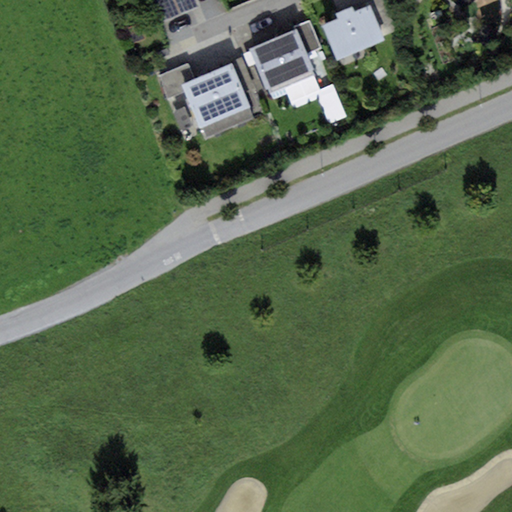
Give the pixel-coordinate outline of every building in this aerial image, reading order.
[(200,6),(196,0),(150,0),(159,21),(200,6)] [(374,0),(383,33),(393,31),(384,0),(374,0)] [(338,20),(322,26),(338,62),(384,42),(368,6),(355,12),(352,5),(335,13),(338,20)] [(309,22),(294,28),(305,54),(320,48),(309,22)] [(294,28),(248,47),(266,93),(313,75),(305,54),(294,28)] [(183,84),(196,79),(189,62),(157,73),(164,91),(183,84)] [(196,79),(183,84),(201,128),(250,108),(232,65),(196,79)] [(339,84),(322,87),(328,120),(345,117),(339,84)]
